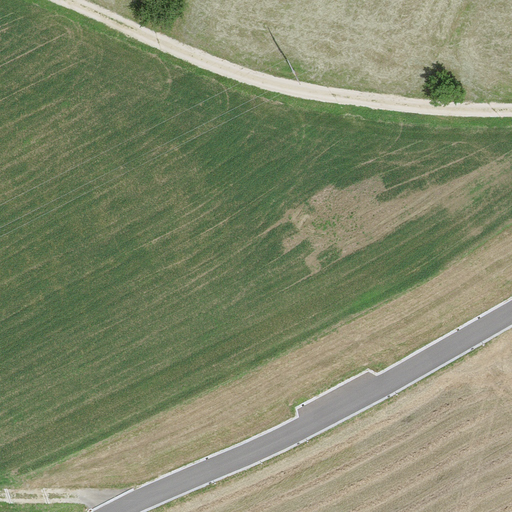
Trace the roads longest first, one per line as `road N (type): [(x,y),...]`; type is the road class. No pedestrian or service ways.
road 1 (track): [(60,0),(286,86),(396,109),(511,108)]
road 2 (unclassified): [(120,511),(511,308)]
road 3 (track): [(135,504),(0,496)]
